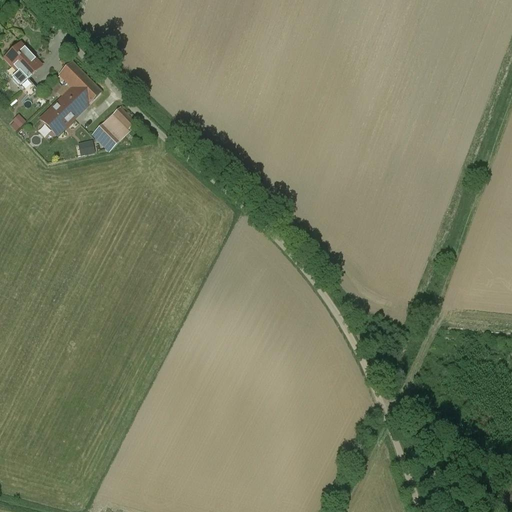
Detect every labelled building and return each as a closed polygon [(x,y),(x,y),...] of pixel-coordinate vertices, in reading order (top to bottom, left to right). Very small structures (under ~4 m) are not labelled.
[(39,67),(20,46),(5,60),(18,74),(11,80),(19,89),(27,82),(25,80),(39,67)] [(90,84),(71,64),(59,76),(69,87),(72,90),(78,96),(90,84)] [(38,93),(27,82),(19,89),(29,100),(38,93)] [(101,95),(90,84),(78,96),(88,106),(89,107),(101,95)] [(64,88),(58,94),(63,100),(64,99),(72,90),(69,87),(66,90),(64,88)] [(78,96),(72,90),(64,99),(79,114),(88,106),(78,96)] [(79,114),(64,99),(63,100),(41,121),(56,137),(79,114)] [(135,125),(119,109),(112,116),(127,132),(135,125)] [(11,127),(18,133),(28,122),(21,116),(11,127)] [(112,116),(98,130),(115,147),(129,134),(127,132),(112,116)] [(115,147),(98,130),(92,136),(109,153),(115,147)]
